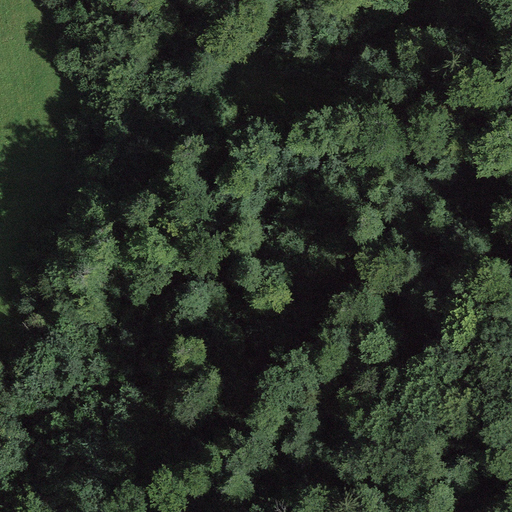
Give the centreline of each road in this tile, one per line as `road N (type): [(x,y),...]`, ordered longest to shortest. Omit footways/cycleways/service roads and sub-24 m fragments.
road 1 (track): [(511,207),(482,215),(425,49),(327,21),(291,0)]
road 2 (track): [(511,116),(471,119),(265,78),(269,103)]
